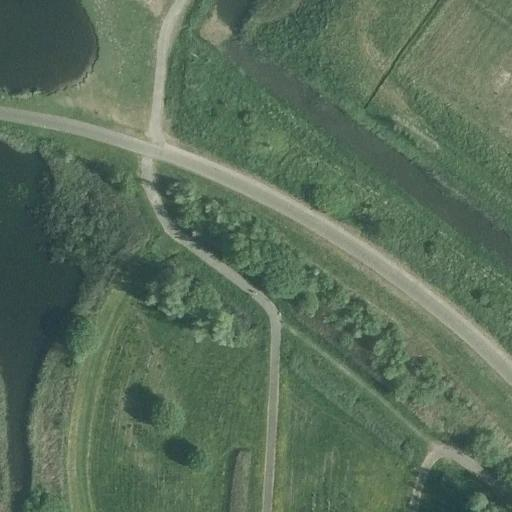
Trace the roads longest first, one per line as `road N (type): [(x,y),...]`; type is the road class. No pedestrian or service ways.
road 1 (track): [(373,0),(362,17),(366,55),(405,110),(511,195)]
road 2 (track): [(150,149),(165,31),(181,0)]
